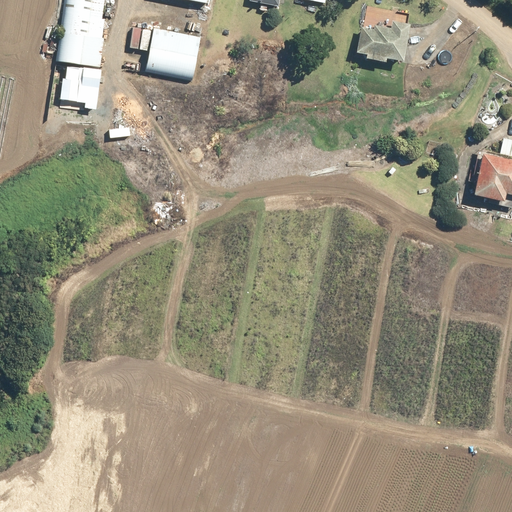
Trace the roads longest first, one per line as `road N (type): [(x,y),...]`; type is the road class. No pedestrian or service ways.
road 1 (track): [(511,450),(193,402),(166,389),(161,367),(187,204),(166,146),(127,97),(117,65),(123,0)]
road 2 (track): [(183,177),(217,195),(354,191),(434,238),(511,253)]
